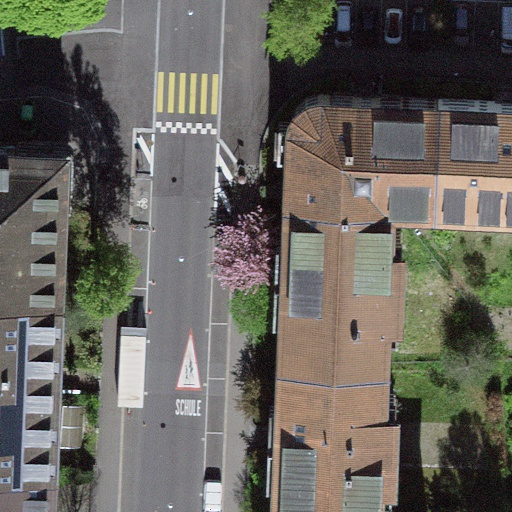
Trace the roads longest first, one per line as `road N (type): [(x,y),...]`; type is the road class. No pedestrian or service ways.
road 1 (tertiary): [(169,511),(189,7)]
road 2 (residential): [(189,7),(0,14)]
